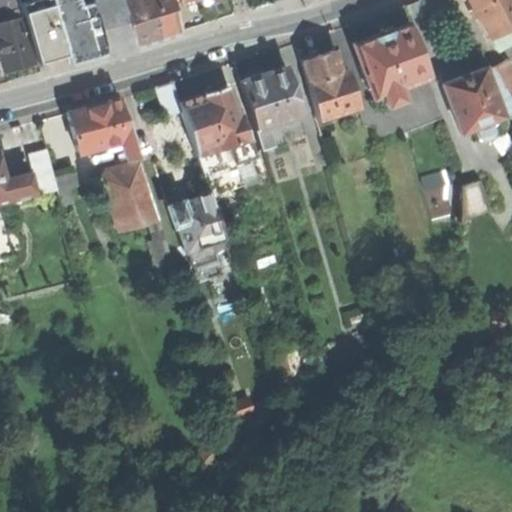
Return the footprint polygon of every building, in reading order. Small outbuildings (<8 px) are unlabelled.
[(19,68),(35,64),(22,18),(25,18),(19,0),(0,0),(0,3),(7,1),(10,11),(14,10),(16,20),(0,24),(0,47),(7,71),(19,68)] [(100,56),(133,47),(119,2),(118,0),(90,0),(80,3),(79,0),(50,0),(56,16),(67,54),(70,65),(100,56)] [(181,32),(172,3),(170,0),(125,0),(119,2),(133,47),(155,40),(181,32)] [(511,0),(468,0),(495,50),(511,39),(511,27),(511,26),(511,0)] [(51,59),(67,54),(56,16),(27,24),(38,63),(51,59)] [(368,87),(371,97),(379,94),(384,106),(403,99),(399,87),(427,76),(408,24),(374,36),(353,44),(356,53),(358,65),(365,87),(368,87)] [(299,61),(316,120),(357,108),(346,71),(337,71),(331,51),(317,55),(299,61)] [(473,127),(477,137),(478,137),(483,139),(490,136),(493,130),(490,121),(511,113),(511,73),(503,58),(471,72),(442,84),(461,132),(473,127)] [(238,83),(253,130),(265,126),(300,115),(285,67),(267,73),(238,83)] [(154,88),(165,116),(180,111),(177,102),(171,82),(154,88)] [(227,144),(233,163),(254,157),(240,116),(235,118),(224,86),(220,87),(217,84),(211,86),(205,88),(203,93),(177,102),(180,111),(195,155),(227,144)] [(66,113),(77,152),(104,145),(107,152),(122,147),(127,160),(138,157),(118,99),(81,110),(66,113)] [(265,126),(253,130),(260,150),(271,146),(265,126)] [(39,192),(55,188),(45,149),(28,154),(39,192)] [(158,217),(139,162),(105,171),(101,180),(117,230),(158,217)] [(0,201),(9,199),(0,163),(0,201)] [(424,189),(445,183),(441,171),(421,177),(424,189)] [(461,187),(460,222),(488,211),(478,181),(461,187)] [(239,287),(207,192),(196,196),(197,200),(189,203),(182,206),(181,203),(167,208),(173,225),(175,225),(190,266),(211,259),(222,293),(239,287)] [(481,322),(503,326),(506,314),(484,310),(481,322)] [(278,353),(262,359),(269,380),(285,375),(278,353)] [(250,413),(246,400),(220,409),(224,421),(250,413)] [(229,440),(221,430),(195,459),(205,468),(229,440)]
